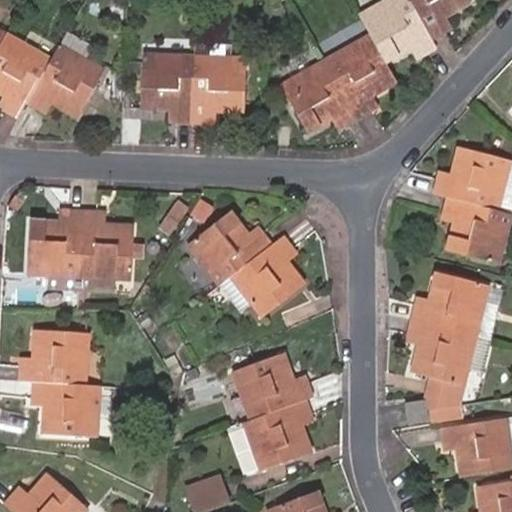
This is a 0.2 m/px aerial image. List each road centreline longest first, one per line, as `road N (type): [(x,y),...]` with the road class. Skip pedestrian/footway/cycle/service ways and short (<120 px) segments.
road 1 (residential): [(356,186),(315,174),(0,160)]
road 2 (residential): [(382,511),(363,455),(356,186)]
road 3 (residential): [(511,29),(356,186)]
